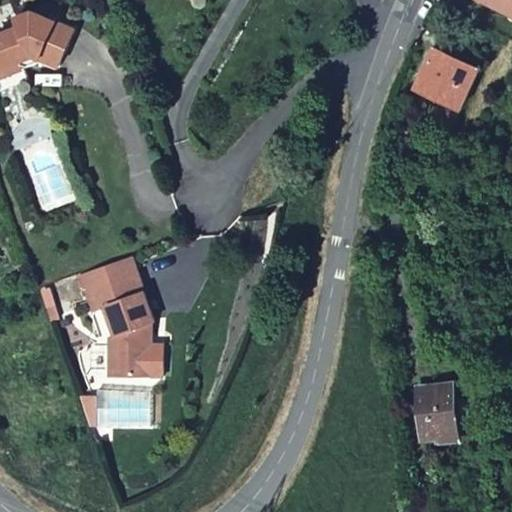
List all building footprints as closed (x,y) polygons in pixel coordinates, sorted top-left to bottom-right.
[(179,0),(196,8),(200,0),(179,0)] [(511,0),(483,0),(478,10),(511,28),(511,0)] [(64,67),(78,31),(37,14),(20,21),(24,30),(0,39),(0,85),(3,93),(32,82),(28,70),(42,64),(44,59),(64,67)] [(438,58),(422,105),(464,119),(481,73),(466,68),(468,61),(456,57),(454,64),(438,58)] [(155,320),(157,319),(135,257),(84,276),(95,307),(107,303),(117,332),(113,334),(113,374),(148,374),(148,342),(145,335),(154,331),(155,320)] [(148,342),(148,374),(154,374),(154,331),(145,335),(148,342)] [(412,385),(419,441),(438,439),(438,443),(459,441),(452,380),(412,385)] [(100,396),(83,396),(94,426),(99,426),(100,396)]
